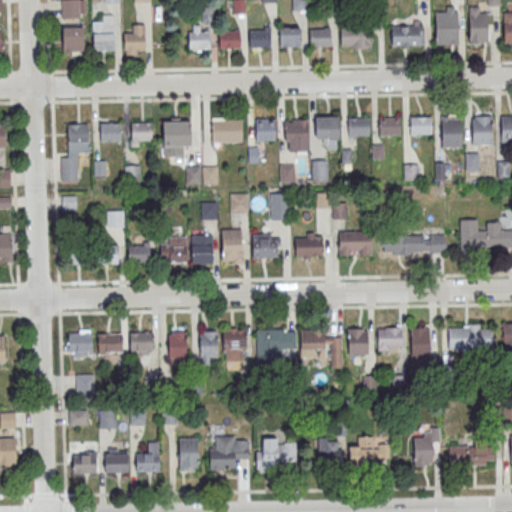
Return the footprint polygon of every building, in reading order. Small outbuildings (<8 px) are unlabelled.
[(60,0),(61,18),(82,18),(82,0),(60,0)] [(291,0),(292,11),(306,11),(305,0),(291,0)] [(469,43),(488,43),(488,7),(469,7),(469,43)] [(458,45),(458,11),(435,11),(435,45),(458,45)] [(511,43),(511,13),(503,14),(503,44),(511,43)] [(92,17),(92,51),(113,51),(113,17),(92,17)] [(133,33),(123,33),(123,54),(144,54),(144,24),(133,24),(133,33)] [(188,48),(209,48),(209,30),(200,30),(200,25),(188,25),(188,48)] [(424,25),(391,25),(391,45),(424,45),(424,25)] [(249,47),(271,47),(271,26),(249,26),(249,47)] [(300,26),(279,26),(279,46),(300,46),(300,26)] [(62,52),(82,52),(82,27),(62,27),(62,52)] [(329,28),(309,28),(309,45),(329,45),(329,28)] [(370,28),(340,28),(340,47),(370,47),(370,28)] [(239,30),(219,30),(219,47),(239,47),(239,30)] [(316,116),(339,115),(339,139),(328,139),(328,137),(316,138),(316,116)] [(461,147),(461,115),(441,115),(441,147),(461,147)] [(500,115),(511,115),(511,142),(501,142),(500,115)] [(378,117),(400,116),(400,134),(379,135),(378,117)] [(410,116),(431,116),(431,134),(410,134),(410,116)] [(348,117),(369,117),(370,135),(349,135),(348,117)] [(471,117),(492,117),(492,144),(472,145),(471,117)] [(256,119),(275,118),(276,140),(256,140),(256,119)] [(212,120),(242,119),(242,141),(212,142),(212,120)] [(286,120),(308,119),(309,143),(286,144),(286,120)] [(163,121),(190,120),(191,145),(183,145),(184,156),(164,156),(163,121)] [(99,140),(120,140),(120,122),(99,122),(99,140)] [(151,143),(151,122),(130,122),(130,143),(151,143)] [(68,124),(90,123),(91,147),(69,148),(68,124)] [(372,144),(384,143),(385,161),(373,161),(372,144)] [(465,152),(477,152),(478,169),(466,170),(465,152)] [(312,160),(327,159),(328,180),(312,180),(312,160)] [(496,160),(509,160),(509,177),(497,178),(496,160)] [(434,162),(446,161),(446,179),(434,179),(434,162)] [(280,164),(295,163),(296,181),(280,181),(280,164)] [(404,163),(419,163),(420,180),(404,181),(404,163)] [(124,166),(140,165),(140,183),(125,183),(124,166)] [(202,166),(218,165),(218,183),(203,183),(202,166)] [(185,166),(201,166),(201,183),(186,184),(185,166)] [(315,191),(331,190),(331,208),(316,208),(315,191)] [(230,196),(245,195),(246,212),(230,213),(230,196)] [(201,201),(216,201),(217,218),(201,219),(201,201)] [(270,202),(286,201),(286,219),(271,219),(270,202)] [(332,201),(348,201),(348,218),(333,219),(332,201)] [(108,209),(123,209),(124,226),(108,227),(108,209)] [(459,219),(477,219),(478,230),(487,230),(487,222),(501,222),(501,229),(511,229),(511,246),(505,247),(505,245),(476,246),(477,256),(460,256),(459,219)] [(241,263),(241,230),(221,230),(221,263),(241,263)] [(339,231),(371,230),(372,254),(359,255),(359,250),(351,250),(351,254),(340,254),(339,231)] [(0,233),(11,233),(12,262),(0,262),(0,233)] [(278,233),(252,233),(252,258),(278,258),(278,233)] [(295,256),(321,256),(321,233),(295,233),(295,256)] [(444,254),(444,234),(382,234),(383,254),(444,254)] [(211,264),(211,236),(191,236),(191,264),(211,264)] [(167,245),(159,245),(159,263),(184,263),(184,237),(167,237),(167,245)] [(83,266),(83,243),(68,243),(68,266),(83,266)] [(149,263),(149,245),(127,245),(127,263),(149,263)] [(93,246),(93,264),(117,264),(117,246),(93,246)] [(511,352),(511,321),(502,322),(502,352),(511,352)] [(376,351),(401,351),(401,326),(376,326),(376,351)] [(447,350),(492,350),(492,326),(447,326),(447,350)] [(429,327),(409,327),(409,358),(429,358),(429,327)] [(256,329),(274,328),(275,351),(257,351),(256,329)] [(223,331),(242,330),(242,352),(224,353),(223,331)] [(300,330),(300,358),(340,358),(340,337),(324,337),(324,330),(300,330)] [(129,353),(152,353),(152,331),(129,331),(129,353)] [(349,331),(367,331),(368,353),(350,354),(349,331)] [(66,356),(91,356),(91,332),(66,332),(66,356)] [(121,333),(98,333),(98,354),(121,354),(121,333)] [(199,334),(217,333),(218,356),(200,356),(199,334)] [(168,335),(186,334),(187,356),(169,357),(168,335)] [(93,374),(76,374),(76,394),(93,394),(93,374)] [(86,410),(68,410),(68,424),(86,424),(86,410)] [(115,410),(99,410),(99,428),(115,428),(115,410)] [(0,427),(13,427),(13,413),(0,413),(0,427)] [(248,436),(209,436),(209,469),(235,469),(235,458),(247,458),(248,436)] [(373,436),(358,436),(358,446),(348,446),(348,461),(388,461),(388,444),(373,444),(373,436)] [(414,437),(432,436),(432,464),(415,464),(414,437)] [(474,436),(491,436),(492,464),(475,464),(474,436)] [(0,465),(15,465),(15,437),(0,437),(0,465)] [(197,437),(178,437),(178,469),(197,469),(197,437)] [(340,438),(317,438),(317,462),(340,462),(340,438)] [(295,439),(261,439),(261,448),(256,449),(256,467),(295,467),(295,439)] [(158,471),(158,441),(147,441),(147,452),(135,452),(135,471),(158,471)] [(128,471),(128,449),(104,449),(104,471),(128,471)] [(72,472),(95,472),(95,451),(72,451),(72,472)]
